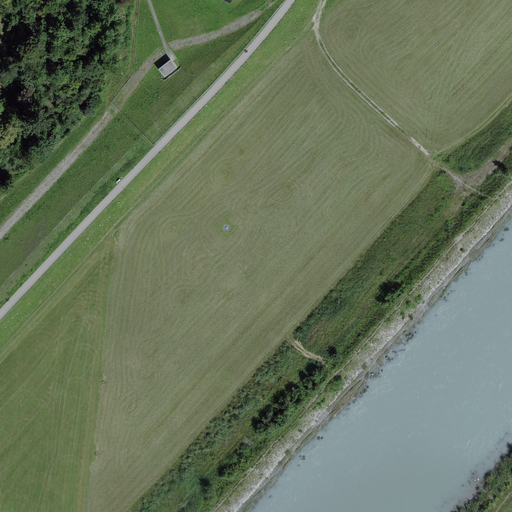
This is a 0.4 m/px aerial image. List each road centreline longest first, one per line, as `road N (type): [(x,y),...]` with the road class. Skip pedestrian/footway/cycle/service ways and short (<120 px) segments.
road 1 (track): [(511,143),(185,511)]
road 2 (track): [(292,0),(0,314)]
road 3 (track): [(322,0),(317,28),(333,65),(479,202)]
